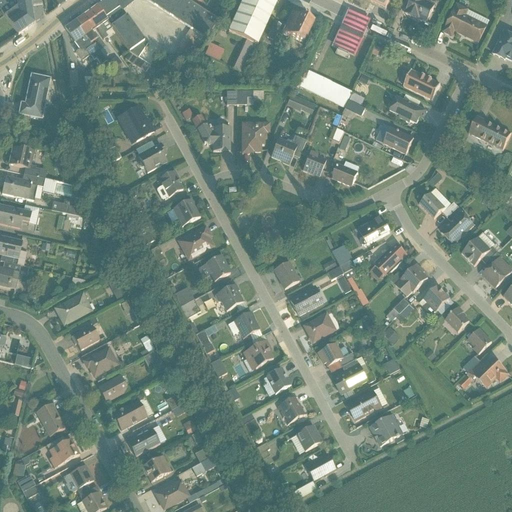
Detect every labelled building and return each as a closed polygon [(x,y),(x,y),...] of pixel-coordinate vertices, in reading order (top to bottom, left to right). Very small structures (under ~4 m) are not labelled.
[(143,0),(207,40),(218,22),(184,0),(107,0),(96,8),(112,30),(129,53),(150,67),(159,51),(144,42),(123,12),(137,0),(143,0)] [(277,0),(242,0),(228,34),(244,41),(232,69),(243,75),(277,0)] [(377,0),(375,6),(385,11),(390,0),(377,0)] [(411,0),(405,15),(427,26),(435,10),(425,5),(427,0),(411,0)] [(480,45),(488,29),(467,18),(471,12),(457,5),(443,33),(453,39),(456,33),(480,45)] [(31,7),(21,15),(31,28),(36,23),(31,7)] [(112,30),(96,8),(84,18),(94,32),(96,31),(103,41),(108,38),(106,34),(112,30)] [(283,32),(306,44),(317,23),(294,12),(283,32)] [(10,23),(20,37),(31,28),(21,15),(10,23)] [(102,43),(103,41),(96,31),(94,32),(84,18),(76,23),(81,30),(93,43),(99,51),(104,58),(110,54),(102,43)] [(81,30),(76,23),(65,31),(79,51),(76,53),(83,62),(99,51),(93,43),(81,30)] [(493,56),(511,65),(511,34),(505,31),(493,56)] [(228,59),(229,46),(210,44),(208,57),(228,59)] [(352,94),(303,70),(296,87),(344,111),(352,94)] [(76,88),(85,88),(84,71),(76,71),(76,88)] [(405,89),(432,102),(440,86),(413,73),(405,89)] [(96,86),(98,76),(87,74),(86,85),(96,86)] [(19,116),(43,121),(51,80),(27,75),(19,116)] [(260,103),(270,103),(270,93),(231,94),(232,107),(260,107),(260,103)] [(391,113),(419,128),(427,113),(398,98),(391,113)] [(131,148),(156,134),(140,107),(116,120),(131,148)] [(471,135),(504,151),(511,135),(511,133),(479,117),(471,135)] [(272,135),(273,125),(241,124),(241,152),(267,153),(268,135),(272,135)] [(210,153),(230,153),(230,130),(211,130),(210,132),(206,126),(197,131),(204,144),(211,147),(210,153)] [(340,128),(335,139),(346,144),(351,133),(340,128)] [(385,146),(407,157),(415,141),(393,130),(385,146)] [(353,146),(356,135),(351,134),(348,144),(353,146)] [(280,139),(271,159),(291,167),(295,158),(298,159),(306,142),(295,138),(292,144),(280,139)] [(149,175),(168,164),(158,146),(139,157),(149,175)] [(341,158),(347,160),(351,148),(345,146),(341,158)] [(9,167),(31,172),(35,153),(13,148),(9,167)] [(303,172),(320,179),(327,162),(310,155),(303,172)] [(351,161),(349,167),(363,173),(366,167),(351,161)] [(332,180),(352,190),(359,175),(339,166),(332,180)] [(169,200),(185,192),(175,172),(159,180),(169,200)] [(443,173),(434,182),(441,189),(450,179),(443,173)] [(1,194),(28,201),(32,183),(6,177),(1,194)] [(437,222),(452,206),(436,190),(420,206),(437,222)] [(176,232),(201,219),(192,200),(167,214),(176,232)] [(0,207),(0,225),(21,231),(26,213),(0,206),(0,207)] [(455,247),(476,228),(462,213),(441,233),(455,247)] [(368,246),(392,234),(383,217),(359,229),(368,246)] [(216,248),(206,229),(178,243),(188,262),(216,248)] [(0,256),(19,262),(24,243),(0,237),(0,256)] [(474,269),(492,252),(480,239),(462,256),(474,269)] [(386,278),(409,257),(399,247),(376,268),(386,278)] [(351,277),(362,271),(350,248),(338,254),(341,260),(332,265),(349,299),(361,293),(369,308),(376,305),(361,278),(354,282),(351,277)] [(216,285),(232,276),(222,257),(206,265),(216,285)] [(497,292),(511,278),(511,270),(502,259),(483,276),(497,292)] [(285,292),(301,285),(290,264),(275,271),(285,292)] [(408,299),(430,280),(417,266),(395,285),(408,299)] [(0,287),(10,289),(14,271),(0,267),(0,287)] [(224,315),(245,305),(235,286),(215,296),(224,315)] [(434,318),(452,301),(439,288),(421,304),(434,318)] [(299,318),(324,305),(316,289),(291,301),(299,318)] [(64,329),(93,313),(83,295),(54,310),(64,329)] [(393,317),(399,325),(398,325),(402,330),(423,314),(412,300),(404,306),(406,308),(393,317)] [(458,335),(472,323),(460,309),(446,322),(458,335)] [(242,341),(261,332),(252,314),(234,322),(242,341)] [(313,345),(338,332),(329,315),(303,328),(313,345)] [(80,352),(100,341),(93,328),(73,339),(80,352)] [(211,355),(219,353),(215,338),(225,335),(223,328),(204,334),(211,355)] [(398,346),(407,340),(398,329),(390,335),(398,346)] [(480,355),(493,344),(480,330),(467,341),(480,355)] [(154,336),(146,339),(152,354),(160,351),(154,336)] [(254,374),(275,362),(264,343),(243,355),(254,374)] [(327,369),(348,359),(340,344),(319,354),(327,369)] [(94,381),(119,367),(109,350),(84,364),(94,381)] [(140,362),(145,374),(166,364),(161,352),(140,362)] [(20,368),(37,370),(38,359),(22,357),(20,368)] [(396,373),(404,370),(399,358),(391,361),(396,373)] [(501,384),(511,374),(495,360),(487,368),(481,362),(470,374),(487,390),(496,380),(501,384)] [(342,396),(369,382),(362,368),(334,382),(342,396)] [(277,397),(292,389),(282,370),(267,378),(277,397)] [(405,384),(412,381),(408,372),(401,375),(405,384)] [(107,405),(132,391),(124,376),(99,390),(107,405)] [(470,393),(479,383),(472,377),(464,386),(470,393)] [(415,401),(421,398),(418,389),(411,392),(415,401)] [(355,423),(385,407),(377,391),(347,407),(355,423)] [(178,413),(188,408),(183,397),(173,402),(178,413)] [(289,428),(307,418),(296,400),(279,409),(289,428)] [(164,404),(167,409),(174,406),(172,401),(164,404)] [(121,432),(147,418),(139,403),(113,417),(121,432)] [(50,440),(67,431),(54,405),(37,413),(50,440)] [(168,421),(180,415),(178,411),(166,417),(168,421)] [(379,449),(404,438),(393,416),(369,427),(379,449)] [(436,419),(423,423),(425,430),(438,427),(436,419)] [(189,425),(194,435),(203,431),(197,420),(189,425)] [(307,458),(326,448),(315,427),(296,437),(307,458)] [(136,459),(161,446),(153,431),(128,444),(136,459)] [(55,471),(80,459),(71,441),(46,454),(55,471)] [(314,483),(336,471),(327,455),(305,466),(314,483)] [(151,485),(172,474),(163,458),(142,469),(151,485)] [(30,477),(31,466),(21,465),(19,476),(30,477)] [(77,492),(95,482),(87,467),(69,476),(77,492)] [(24,485),(36,501),(46,494),(34,477),(24,485)] [(162,511),(165,511),(190,499),(181,482),(155,497),(162,511)] [(87,511),(109,511),(100,494),(83,503),(87,511)] [(46,501),(40,504),(44,511),(48,511),(51,511),(46,501)]
